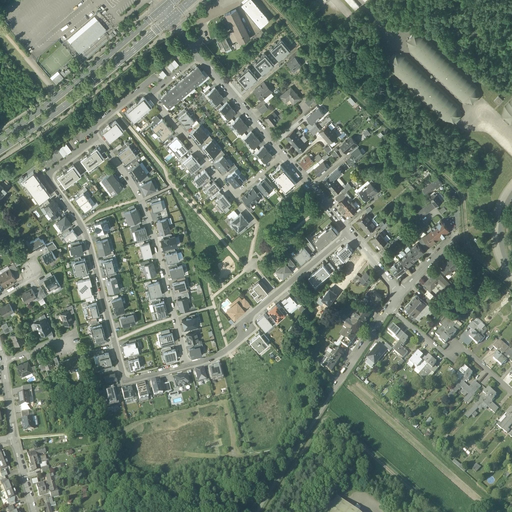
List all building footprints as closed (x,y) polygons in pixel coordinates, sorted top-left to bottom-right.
[(269,20),(252,0),(243,0),(242,1),(244,3),(241,5),(259,28),(269,20)] [(250,38),(236,10),(225,15),(234,32),(238,40),(240,43),(250,38)] [(97,20),(70,44),(79,54),(106,30),(97,20)] [(265,35),(262,31),(252,38),(256,43),(265,35)] [(234,32),(231,34),(225,37),(224,36),(220,38),(220,39),(216,41),(219,47),(223,45),(224,47),(225,49),(230,47),(228,44),(238,40),(234,32)] [(409,53),(463,105),(474,107),(482,99),(478,88),(425,36),(414,35),(407,42),(409,53)] [(272,46),(268,49),(274,56),(278,61),(290,51),(280,39),(277,42),(272,47),(272,46)] [(297,49),(289,57),(291,60),(295,57),(301,52),(297,49)] [(258,70),(262,75),(274,65),(264,53),(261,56),(256,61),(255,60),(252,63),(258,70)] [(396,53),(389,61),(391,72),(445,123),(455,126),(462,118),(460,107),(407,56),(396,53)] [(291,60),(287,64),(291,68),(292,68),(295,71),(302,65),(295,57),(291,60)] [(206,77),(197,66),(194,69),(195,70),(194,71),(202,81),(206,77)] [(245,89),(257,79),(253,74),(247,67),(244,70),(239,75),(239,74),(235,77),(245,89)] [(194,71),(192,72),(191,71),(188,73),(197,84),(202,81),(194,71)] [(197,84),(188,73),(186,75),(187,77),(185,78),(193,87),(197,84)] [(193,87),(185,78),(184,79),(183,78),(180,80),(189,91),(193,87)] [(189,91),(180,80),(178,82),(179,83),(177,85),(185,94),(189,91)] [(268,87),(264,82),(258,87),(258,88),(254,91),(262,101),(264,100),(265,99),(266,99),(268,97),(267,96),(271,93),(267,88),(268,87)] [(177,85),(176,86),(175,85),(172,87),(181,98),(185,94),(177,85)] [(181,98),(172,87),(170,89),(171,90),(169,91),(177,101),(181,98)] [(300,98),(291,87),(280,96),(285,101),(289,97),(294,103),(300,98)] [(210,92),(207,94),(211,99),(219,93),(215,88),(210,92)] [(169,91),(168,93),(167,91),(164,94),(173,104),(177,101),(169,91)] [(219,93),(211,99),(215,104),(218,102),(223,98),(219,93)] [(173,104),(164,94),(161,96),(163,97),(161,98),(165,103),(169,108),(173,104)] [(495,100),(500,104),(504,100),(500,96),(495,100)] [(315,102),(310,97),(305,101),(310,106),(315,102)] [(144,98),(135,105),(142,114),(151,106),(148,102),(144,98)] [(262,101),(256,106),(258,109),(264,104),(266,102),(264,100),(262,101)] [(511,100),(505,107),(503,118),(511,126),(511,100)] [(222,106),(219,109),(223,114),(231,107),(227,102),(222,106)] [(264,104),(258,109),(262,114),(268,109),(264,104)] [(142,114),(135,105),(126,113),(133,122),(142,114)] [(231,107),(223,114),(227,119),(230,116),(235,112),(231,107)] [(325,114),(319,107),(307,118),(310,122),(314,127),(317,125),(315,123),(325,114)] [(179,117),(178,119),(182,124),(190,117),(186,112),(179,117)] [(273,117),(271,114),(265,118),(270,125),(276,120),(274,117),(274,116),(273,117)] [(190,117),(182,124),(186,129),(194,122),(190,117)] [(234,121),(231,123),(235,128),(243,122),(239,117),(234,121)] [(153,126),(160,121),(158,118),(153,122),(151,124),(153,126)] [(107,127),(103,130),(101,132),(107,139),(109,142),(111,140),(113,139),(112,138),(112,137),(113,136),(112,135),(116,132),(117,133),(118,132),(120,134),(123,131),(115,120),(109,125),(109,124),(106,126),(107,127)] [(172,132),(162,120),(160,121),(153,126),(151,128),(155,132),(157,130),(161,134),(158,136),(162,141),(166,137),(172,132)] [(243,122),(235,128),(239,133),(243,131),(247,127),(243,122)] [(314,127),(310,122),(306,126),(310,131),(314,127)] [(328,125),(320,132),(324,137),(332,131),(328,125)] [(194,130),(190,133),(194,138),(203,131),(199,126),(194,130)] [(315,127),(314,127),(310,131),(313,135),(318,132),(315,127)] [(203,131),(194,138),(198,143),(202,140),(207,136),(203,131)] [(294,131),(286,137),(293,145),(300,139),(299,137),(296,134),(294,131)] [(332,131),(324,137),(330,143),(337,137),(332,131)] [(246,136),(243,138),(247,143),(255,137),(251,132),(246,136)] [(182,143),(177,137),(172,141),(168,144),(173,151),(182,143)] [(255,137),(247,143),(251,148),(255,146),(260,142),(255,137)] [(351,137),(341,146),(346,152),(350,149),(357,143),(351,137)] [(307,147),(300,139),(293,145),(300,152),(307,147)] [(215,145),(211,140),(206,145),(202,148),(206,153),(215,145)] [(122,147),(121,147),(123,151),(129,146),(130,145),(128,142),(122,147)] [(182,143),(173,151),(179,158),(183,154),(188,150),(182,143)] [(215,145),(206,153),(211,158),(214,155),(219,150),(215,145)] [(133,151),(129,146),(123,151),(118,154),(121,159),(133,151)] [(259,150),(256,153),(260,158),(268,151),(264,146),(259,150)] [(358,147),(352,151),(351,153),(353,155),(360,149),(358,147)] [(96,148),(80,160),(88,171),(91,168),(90,167),(97,162),(98,163),(104,159),(96,148)] [(353,155),(347,160),(353,166),(355,164),(353,162),(363,154),(360,149),(353,155)] [(136,156),(133,151),(121,159),(125,164),(136,156)] [(268,151),(260,158),(264,163),(267,160),(272,156),(268,151)] [(196,160),(192,155),(187,159),(181,164),(185,169),(187,168),(196,160)] [(311,158),(309,155),(300,163),(305,168),(313,161),(311,158)] [(214,162),(219,167),(227,161),(222,156),(218,159),(214,162)] [(201,165),(196,160),(187,168),(192,173),(198,168),(201,165)] [(227,161),(219,167),(223,172),(226,169),(231,166),(227,161)] [(323,161),(314,169),(319,175),(329,168),(323,161)] [(139,163),(133,167),(129,170),(133,175),(143,169),(139,163)] [(226,169),(228,171),(235,166),(233,163),(231,166),(226,169)] [(73,165),(57,177),(65,188),(71,183),(70,182),(77,177),(78,178),(81,176),(73,165)] [(235,166),(228,171),(230,174),(235,170),(237,168),(235,166)] [(296,184),(280,166),(270,174),(286,192),(296,184)] [(200,170),(198,168),(192,173),(191,174),(193,176),(200,170)] [(331,174),(323,180),(328,187),(336,180),(334,178),(342,172),(338,168),(331,174)] [(147,174),(143,169),(133,175),(137,181),(141,178),(146,174),(147,174)] [(204,170),(194,179),(197,183),(198,182),(200,185),(201,184),(208,178),(210,176),(204,170)] [(230,174),(226,177),(230,182),(239,175),(235,170),(230,174)] [(22,180),(39,203),(50,195),(33,172),(22,180)] [(111,173),(101,180),(105,185),(116,177),(114,174),(113,175),(111,173)] [(239,175),(230,182),(234,187),(238,184),(243,180),(239,175)] [(116,177),(105,185),(109,190),(118,183),(117,181),(119,180),(116,177)] [(208,178),(201,184),(204,186),(209,182),(211,180),(208,178)] [(265,180),(261,183),(260,182),(257,185),(265,194),(272,188),(268,184),(265,180)] [(340,183),(337,180),(336,180),(328,187),(335,194),(340,190),(343,187),(342,185),(340,183)] [(151,181),(141,186),(145,194),(149,192),(155,189),(151,181)] [(211,184),(206,188),(212,195),(214,194),(220,188),(214,182),(211,184)] [(374,186),(370,182),(368,184),(367,185),(365,187),(372,196),(374,195),(374,194),(375,193),(376,193),(377,192),(377,191),(376,188),(375,188),(373,186),(374,186)] [(118,183),(109,190),(112,195),(118,190),(122,187),(123,187),(123,186),(121,183),(120,184),(118,183)] [(432,183),(426,188),(430,192),(436,187),(432,183)] [(372,196),(365,187),(363,189),(362,189),(359,191),(362,195),(363,195),(365,197),(364,197),(366,200),(368,200),(369,198),(370,197),(371,197),(372,196)] [(252,189),(247,193),(255,202),(260,198),(257,194),(252,189)] [(342,192),(336,198),(339,202),(346,196),(342,192)] [(80,195),(75,199),(79,205),(88,199),(83,193),(80,195)] [(255,202),(247,193),(242,197),(246,203),(249,207),(250,207),(255,202)] [(432,198),(430,200),(433,203),(436,207),(443,201),(437,193),(435,195),(432,198)] [(231,203),(223,194),(222,194),(217,198),(215,200),(217,202),(216,203),(222,210),(223,209),(225,211),(230,207),(228,205),(231,203)] [(351,201),(346,196),(339,202),(338,203),(343,208),(351,201)] [(44,207),(48,213),(58,205),(54,199),(49,203),(44,206),(44,207)] [(88,199),(79,205),(84,212),(89,208),(93,205),(88,199)] [(161,201),(151,203),(153,212),(160,210),(163,209),(161,201)] [(357,208),(351,201),(343,208),(342,209),(344,211),(345,211),(349,215),(355,210),(357,208)] [(431,202),(417,213),(418,214),(432,203),(431,202)] [(252,210),(250,207),(249,207),(246,203),(244,205),(250,212),(252,210)] [(432,203),(418,214),(421,218),(436,207),(432,203)] [(48,213),(52,218),(53,217),(58,214),(62,211),(58,205),(48,213)] [(129,211),(125,213),(127,218),(138,214),(136,208),(135,209),(129,211)] [(163,209),(160,210),(163,220),(168,219),(168,218),(166,209),(163,209)] [(231,217),(233,219),(238,215),(233,210),(227,216),(229,219),(231,217)] [(249,224),(240,213),(238,215),(233,219),(230,222),(239,233),(249,224)] [(366,213),(358,220),(363,227),(372,220),(366,213)] [(138,214),(127,218),(129,224),(134,222),(140,220),(138,214)] [(65,216),(56,222),(62,230),(69,224),(70,223),(65,216)] [(163,220),(156,221),(158,227),(168,225),(169,225),(168,219),(163,220)] [(372,220),(363,227),(368,233),(378,225),(372,219),(372,220)] [(106,220),(95,224),(98,233),(105,231),(107,230),(109,229),(106,220)] [(438,225),(430,231),(437,241),(445,235),(444,234),(449,230),(441,220),(437,223),(438,225)] [(385,223),(381,227),(383,229),(390,224),(387,221),(385,223)] [(130,227),(132,232),(135,232),(135,230),(140,229),(139,224),(130,227)] [(168,225),(158,227),(160,235),(170,232),(168,225)] [(338,233),(332,225),(327,229),(326,227),(317,235),(318,236),(314,240),(320,248),(338,233)] [(137,240),(147,237),(145,228),(140,229),(135,230),(135,232),(137,240)] [(78,236),(72,229),(70,231),(63,237),(66,242),(68,240),(72,241),(78,236)] [(430,231),(426,235),(427,236),(424,238),(424,239),(429,244),(431,246),(437,241),(430,231)] [(388,241),(380,232),(371,240),(378,249),(385,243),(388,241)] [(172,237),(164,239),(161,240),(163,248),(165,248),(170,247),(177,245),(174,236),(172,237)] [(429,244),(424,239),(424,238),(423,237),(419,240),(421,242),(425,248),(429,244)] [(42,240),(41,240),(40,240),(38,238),(30,243),(33,247),(34,247),(35,248),(35,249),(36,249),(36,250),(37,250),(39,250),(45,246),(46,246),(45,245),(42,240)] [(108,239),(96,242),(98,248),(109,245),(108,239)] [(144,244),(140,245),(143,258),(152,256),(149,243),(144,244)] [(309,243),(305,247),(310,254),(315,250),(309,243)] [(419,244),(418,243),(411,248),(412,249),(418,256),(424,251),(423,249),(419,244)] [(83,252),(81,244),(80,245),(71,247),(70,247),(71,252),(73,251),(74,255),(83,252)] [(338,252),(337,253),(344,261),(348,256),(352,249),(348,244),(343,248),(338,252)] [(109,245),(98,248),(99,254),(107,252),(111,251),(109,245)] [(310,254),(305,247),(293,256),(300,265),(312,255),(310,254)] [(412,249),(406,253),(412,262),(418,257),(418,256),(412,249)] [(44,254),(42,256),(47,264),(56,259),(51,250),(49,252),(44,254)] [(406,253),(403,250),(398,255),(401,259),(400,259),(401,260),(401,259),(407,267),(413,262),(412,262),(406,253)] [(167,254),(165,254),(167,263),(179,260),(177,251),(175,252),(167,254)] [(463,260),(457,254),(452,258),(459,265),(463,260)] [(104,260),(101,260),(102,267),(114,264),(112,257),(104,260)] [(452,258),(451,259),(450,257),(446,262),(454,270),(459,265),(452,258)] [(294,265),(289,258),(284,262),(285,263),(289,269),(294,265)] [(71,262),(73,269),(86,265),(85,259),(81,259),(75,261),(71,262)] [(407,267),(401,259),(401,260),(395,265),(401,273),(408,268),(407,267)] [(454,270),(446,262),(442,266),(443,268),(443,269),(447,273),(448,272),(450,274),(454,270)] [(14,263),(8,267),(9,269),(10,269),(12,273),(17,270),(16,266),(14,263)] [(150,264),(144,265),(145,269),(143,269),(144,273),(146,273),(147,276),(156,274),(153,263),(150,264)] [(285,263),(279,268),(280,270),(277,273),(279,277),(281,276),(283,279),(292,272),(289,269),(285,263)] [(329,263),(325,266),(331,273),(335,269),(329,263)] [(114,264),(102,267),(104,274),(107,273),(116,271),(114,264)] [(170,272),(169,269),(177,267),(176,264),(168,266),(169,272),(170,272)] [(401,273),(395,265),(394,264),(390,268),(397,277),(402,273),(401,273)] [(73,269),(75,275),(78,275),(85,273),(88,272),(86,265),(73,269)] [(184,274),(182,265),(177,267),(169,269),(170,272),(172,277),(171,277),(184,274)] [(323,265),(310,275),(314,280),(314,282),(315,284),(316,285),(331,273),(323,265)] [(9,269),(3,273),(9,283),(16,279),(12,273),(10,269),(9,269)] [(362,277),(360,279),(366,284),(372,276),(366,271),(362,277)] [(436,271),(424,284),(430,290),(435,286),(433,284),(437,281),(445,288),(449,284),(436,271)] [(0,274),(0,280),(3,287),(9,283),(3,273),(0,274)] [(54,276),(44,281),(49,290),(59,284),(54,276)] [(92,285),(90,277),(89,278),(83,279),(78,280),(78,283),(77,284),(78,288),(80,288),(81,293),(79,294),(81,299),(85,298),(87,297),(87,296),(93,294),(92,289),(90,289),(89,285),(92,285)] [(115,277),(106,280),(109,292),(114,291),(114,289),(118,288),(118,287),(117,285),(118,285),(117,281),(116,281),(115,277)] [(186,289),(184,280),(172,283),(174,292),(186,289)] [(151,284),(147,285),(149,291),(160,288),(159,282),(151,284)] [(265,290),(261,285),(259,282),(255,286),(256,288),(250,293),(257,300),(266,293),(264,291),(265,290)] [(46,296),(40,287),(37,289),(42,298),(46,296)] [(31,288),(21,294),(26,302),(35,297),(36,296),(34,293),(31,288)] [(160,288),(149,291),(150,298),(155,296),(162,295),(160,288)] [(433,295),(428,290),(425,293),(430,299),(433,295)] [(374,292),(369,300),(368,299),(365,303),(373,308),(381,297),(374,292)] [(293,299),(289,294),(285,298),(288,301),(283,304),(289,311),(294,307),(296,304),(295,303),(292,299),(293,299)] [(427,304),(416,295),(410,301),(421,311),(427,304)] [(433,301),(426,295),(423,298),(430,304),(433,301)] [(302,304),(295,296),(293,298),(296,302),(295,303),(296,304),(298,307),(302,304)] [(111,300),(112,306),(123,303),(121,297),(119,298),(113,299),(111,300)] [(189,309),(186,298),(182,299),(177,300),(180,312),(189,309)] [(245,298),(238,303),(243,310),(246,307),(250,304),(245,298)] [(166,308),(164,301),(161,302),(153,304),(154,311),(166,308)] [(421,311),(410,301),(404,308),(411,314),(415,317),(421,311)] [(238,303),(237,302),(227,310),(234,319),(244,310),(243,310),(238,303)] [(9,303),(0,308),(0,310),(4,317),(14,311),(9,303)] [(99,315),(96,303),(89,304),(85,305),(88,314),(85,314),(86,318),(87,318),(95,316),(99,315)] [(123,303),(112,306),(114,312),(116,312),(122,310),(124,310),(123,303)] [(427,304),(421,311),(426,315),(429,311),(428,310),(431,308),(427,304)] [(279,308),(275,305),(273,307),(268,311),(271,315),(275,319),(276,320),(283,314),(279,308)] [(282,307),(281,306),(279,308),(283,314),(284,315),(287,313),(282,307)] [(167,315),(166,308),(154,311),(156,318),(157,317),(166,315),(167,315)] [(361,310),(352,324),(354,326),(360,330),(370,316),(363,311),(361,310)] [(70,314),(68,311),(60,314),(65,326),(72,323),(70,319),(71,318),(70,314)] [(126,316),(120,317),(123,326),(135,323),(133,314),(126,316)] [(418,319),(415,317),(411,314),(409,317),(416,322),(418,319)] [(264,315),(257,320),(265,330),(272,325),(267,319),(264,315)] [(97,322),(95,316),(87,318),(88,324),(91,323),(97,322)] [(190,318),(182,320),(184,329),(191,327),(197,326),(195,317),(190,318)] [(269,317),(267,319),(272,325),(273,325),(275,324),(273,321),(269,317)] [(352,324),(342,317),(341,320),(345,324),(352,328),(354,326),(352,324)] [(455,325),(445,317),(439,324),(442,326),(435,334),(440,338),(443,334),(446,337),(452,329),(455,325)] [(45,318),(34,323),(37,330),(48,325),(45,318)] [(479,327),(473,322),(469,326),(474,330),(473,331),(475,332),(479,327)] [(100,324),(92,326),(92,330),(91,330),(92,335),(103,332),(104,332),(103,329),(102,329),(101,324),(100,324)] [(48,325),(37,330),(39,336),(51,331),(48,325)] [(398,335),(401,332),(393,326),(388,331),(395,337),(397,334),(398,335)] [(485,328),(478,335),(480,337),(482,335),(487,329),(485,328)] [(452,329),(446,337),(449,339),(448,339),(449,340),(449,339),(450,340),(456,332),(452,329)] [(350,331),(349,331),(348,333),(344,338),(351,343),(356,336),(350,331)] [(475,332),(473,331),(471,333),(472,334),(469,337),(473,341),(478,335),(475,332)] [(20,332),(10,336),(15,346),(24,342),(20,332)] [(105,340),(104,334),(104,332),(103,332),(92,335),(93,339),(95,339),(96,342),(97,342),(104,340),(105,340)] [(161,335),(158,336),(161,346),(174,342),(171,332),(170,333),(161,335)] [(198,341),(196,332),(186,334),(188,343),(191,342),(198,341)] [(401,332),(398,335),(397,334),(395,337),(397,339),(400,341),(404,336),(401,332)] [(261,335),(259,333),(249,341),(255,348),(255,347),(259,352),(261,350),(261,351),(266,347),(265,347),(268,344),(266,342),(261,335)] [(269,340),(263,333),(261,335),(266,342),(269,340)] [(446,337),(443,334),(440,338),(439,339),(441,341),(442,340),(445,343),(448,339),(449,339),(446,337)] [(480,337),(478,335),(473,341),(478,345),(480,342),(481,342),(483,340),(480,337)] [(404,336),(400,341),(402,344),(404,345),(406,343),(405,342),(408,339),(404,336)] [(351,343),(344,338),(341,343),(348,348),(351,343)] [(496,339),(488,348),(490,351),(494,347),(493,347),(498,341),(496,339)] [(509,348),(500,340),(498,341),(493,347),(494,347),(500,353),(499,354),(502,357),(509,348)] [(138,351),(139,351),(136,341),(129,343),(122,345),(125,355),(131,353),(138,351)] [(397,344),(393,349),(403,358),(407,355),(402,350),(399,347),(401,345),(402,344),(400,341),(397,344)] [(375,365),(387,351),(384,347),(380,344),(367,358),(375,365)] [(392,349),(386,344),(384,347),(387,351),(389,352),(392,349)] [(342,350),(334,345),(332,348),(340,353),(342,350)] [(201,355),(199,347),(194,348),(189,350),(191,358),(201,355)] [(511,350),(511,348),(511,347),(509,348),(502,357),(504,359),(505,359),(508,356),(511,359),(510,361),(511,362),(511,350)] [(340,353),(332,348),(327,354),(331,356),(332,353),(340,358),(343,355),(340,353)] [(171,350),(163,352),(166,362),(178,359),(175,349),(171,350)] [(97,355),(99,363),(111,360),(109,352),(104,353),(97,355)] [(414,357),(409,363),(413,366),(414,366),(416,368),(416,369),(421,373),(428,365),(423,360),(422,362),(420,360),(423,356),(418,352),(414,357)] [(499,354),(497,352),(495,354),(496,355),(493,358),(497,362),(502,357),(499,354)] [(340,358),(332,353),(331,356),(328,360),(337,365),(341,359),(340,358)] [(432,359),(428,356),(426,358),(425,358),(423,360),(428,365),(432,359)] [(43,361),(42,358),(38,360),(39,363),(41,369),(45,367),(46,369),(53,367),(52,365),(50,360),(49,357),(45,359),(46,360),(43,361)] [(497,362),(501,366),(504,363),(505,363),(507,361),(505,359),(504,359),(502,357),(497,362)] [(77,358),(65,360),(67,369),(76,367),(76,368),(79,367),(77,358)] [(129,360),(127,360),(128,364),(130,370),(141,367),(138,358),(137,358),(129,360)] [(432,359),(428,365),(433,369),(435,367),(434,366),(436,363),(432,359)] [(99,363),(101,370),(108,369),(113,367),(111,360),(99,363)] [(337,365),(328,360),(324,367),(332,373),(335,369),(335,368),(337,365)] [(30,367),(28,362),(17,367),(21,377),(28,374),(28,372),(31,371),(30,367)] [(421,373),(419,375),(423,379),(431,371),(433,369),(428,365),(421,373)] [(219,367),(209,369),(210,371),(212,380),(216,379),(217,381),(222,379),(219,367)] [(462,369),(457,374),(460,376),(462,378),(464,376),(468,371),(465,367),(462,370),(462,369)] [(203,370),(195,372),(198,384),(206,382),(205,379),(203,370)] [(452,370),(447,376),(456,384),(457,384),(459,381),(462,378),(460,376),(456,380),(452,377),(456,373),(452,370)] [(468,371),(464,376),(466,378),(469,380),(471,377),(470,376),(472,374),(468,371)] [(115,374),(104,377),(106,385),(117,382),(115,374)] [(187,376),(174,379),(176,388),(180,387),(180,388),(186,387),(185,386),(189,385),(187,376)] [(159,381),(150,383),(152,389),(154,396),(163,394),(162,391),(160,383),(159,381)] [(475,381),(469,388),(471,389),(472,390),(478,384),(475,381)] [(461,384),(459,386),(466,392),(469,388),(464,383),(463,382),(461,384)] [(169,383),(163,385),(165,391),(166,394),(171,392),(169,383)] [(456,384),(452,389),(453,390),(448,395),(452,398),(459,390),(457,388),(459,386),(457,384),(456,384)] [(472,390),(470,393),(473,396),(481,387),(478,384),(472,390)] [(143,387),(142,385),(136,387),(139,400),(148,398),(147,395),(145,386),(143,387)] [(130,388),(121,390),(124,402),(133,399),(131,393),(130,388)] [(489,388),(486,391),(485,390),(483,393),(484,394),(488,397),(492,392),(489,388)] [(116,397),(115,390),(108,392),(105,393),(108,403),(111,403),(112,407),(118,406),(118,405),(116,397)] [(23,393),(18,394),(20,406),(23,405),(23,406),(27,405),(29,405),(28,392),(28,391),(23,392),(23,393)] [(492,392),(488,397),(493,401),(495,399),(494,398),(496,395),(492,392)] [(470,393),(463,401),(466,404),(473,396),(470,393)] [(483,394),(470,410),(471,411),(469,413),(472,415),(475,412),(483,402),(488,397),(484,394),(484,395),(483,394)] [(493,401),(488,397),(483,402),(488,406),(487,407),(492,411),(496,406),(491,403),(493,401)] [(27,411),(21,412),(22,419),(29,418),(28,411),(27,411)] [(22,419),(24,431),(34,429),(33,428),(35,426),(34,424),(32,423),(32,418),(29,418),(22,419)] [(511,418),(507,423),(502,429),(507,433),(509,430),(508,429),(511,423),(511,418)] [(504,420),(500,424),(499,423),(497,425),(502,430),(502,429),(507,423),(504,420)] [(45,455),(37,458),(39,464),(40,463),(41,463),(47,462),(45,455)] [(29,460),(30,465),(29,466),(30,468),(31,468),(32,472),(40,470),(39,464),(37,458),(37,457),(29,460)] [(6,460),(0,462),(0,468),(1,470),(5,469),(9,467),(6,460)] [(473,468),(477,472),(481,467),(477,463),(473,468)] [(53,474),(46,476),(49,488),(56,486),(55,482),(53,474)] [(7,483),(3,485),(6,492),(14,489),(12,481),(7,483)] [(56,486),(49,488),(50,492),(49,492),(50,494),(50,497),(51,498),(59,496),(56,486)] [(6,492),(2,494),(2,496),(4,495),(6,501),(7,500),(13,498),(17,496),(14,489),(6,492)] [(323,511),(359,511),(362,508),(357,504),(354,508),(336,495),(323,511)]
